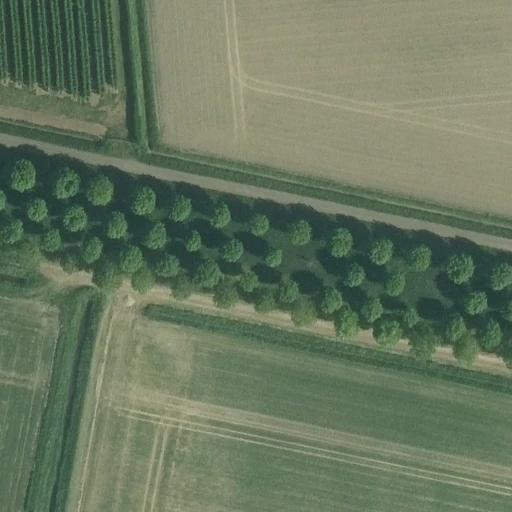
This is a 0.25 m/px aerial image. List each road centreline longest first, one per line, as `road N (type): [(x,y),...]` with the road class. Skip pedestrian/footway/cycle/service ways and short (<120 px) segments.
road 1 (track): [(511,366),(0,259)]
road 2 (track): [(511,248),(0,141)]
